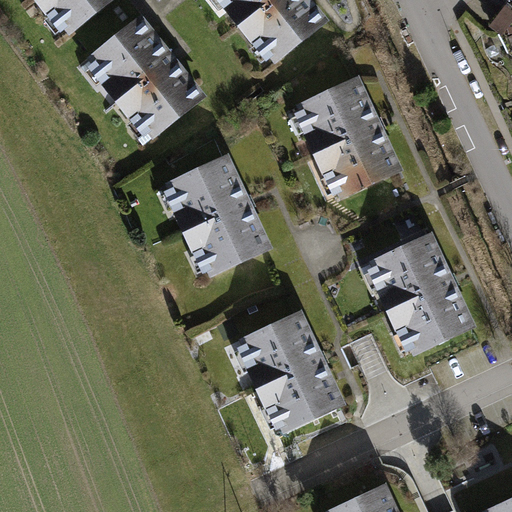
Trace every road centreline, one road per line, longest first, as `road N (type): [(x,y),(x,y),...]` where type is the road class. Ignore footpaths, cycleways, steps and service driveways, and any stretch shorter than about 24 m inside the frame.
road 1 (residential): [(511,372),(256,490)]
road 2 (residential): [(411,0),(511,211)]
